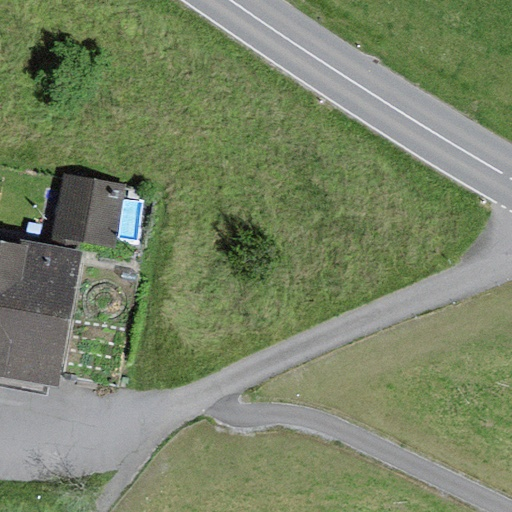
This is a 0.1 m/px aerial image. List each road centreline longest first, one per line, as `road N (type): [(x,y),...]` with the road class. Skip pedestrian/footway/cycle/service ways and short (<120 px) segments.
road 1 (tertiary): [(231,0),(511,177)]
road 2 (track): [(0,468),(198,394)]
